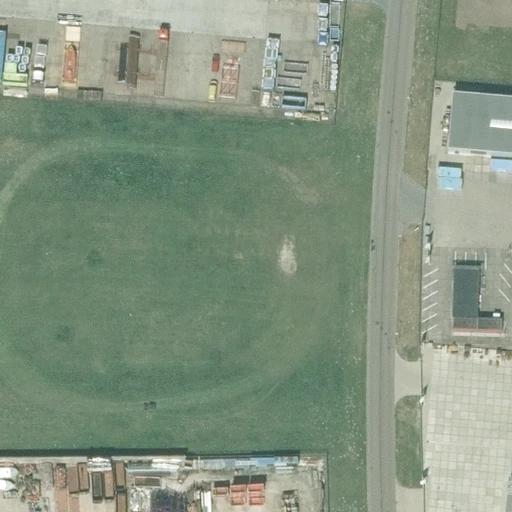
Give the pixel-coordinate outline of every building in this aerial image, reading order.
[(323,21),(324,2),(285,0),(284,19),(323,21)] [(342,63),(343,42),(290,39),(289,52),(307,53),(306,73),(318,73),(318,61),(342,63)] [(25,42),(24,63),(44,64),(45,43),(25,42)] [(464,142),(487,143),(488,93),(465,93),(464,142)] [(478,321),(479,273),(454,272),(452,320),(478,321)]
